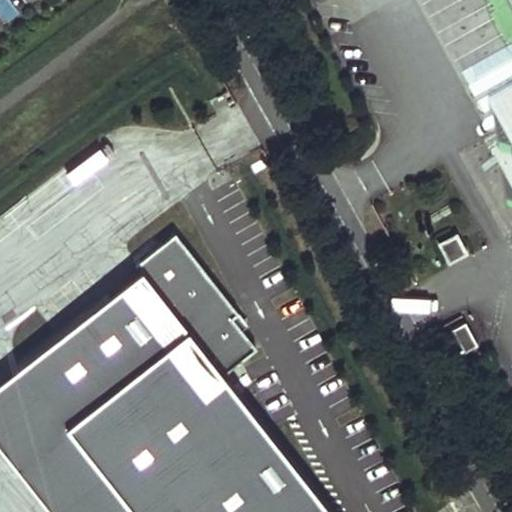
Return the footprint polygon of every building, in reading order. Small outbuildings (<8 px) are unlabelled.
[(511,14),(504,0),(484,0),(511,50),(511,14)] [(511,0),(504,0),(511,14),(511,103),(490,116),(508,147),(493,155),(511,190),(511,0)] [(145,277),(0,389),(0,436),(59,511),(330,511),(224,376),(257,350),(233,319),(242,312),(177,229),(134,263),(145,277)] [(456,229),(437,239),(448,259),(466,249),(456,229)] [(464,318),(450,325),(463,348),(477,341),(464,318)]
